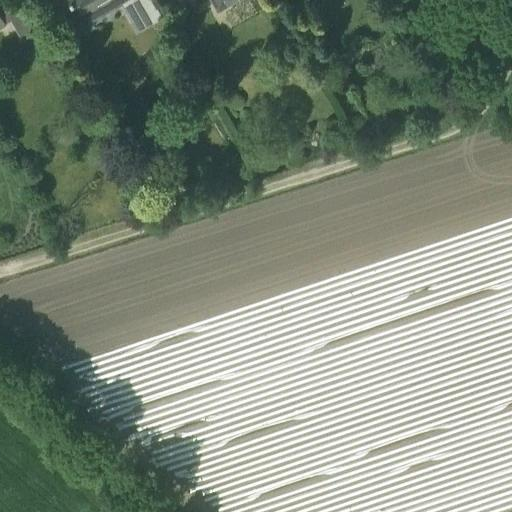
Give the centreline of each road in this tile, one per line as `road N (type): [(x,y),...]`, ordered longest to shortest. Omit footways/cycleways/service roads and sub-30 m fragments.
road 1 (track): [(0,272),(450,131),(479,109),(511,58)]
road 2 (track): [(157,511),(0,376)]
